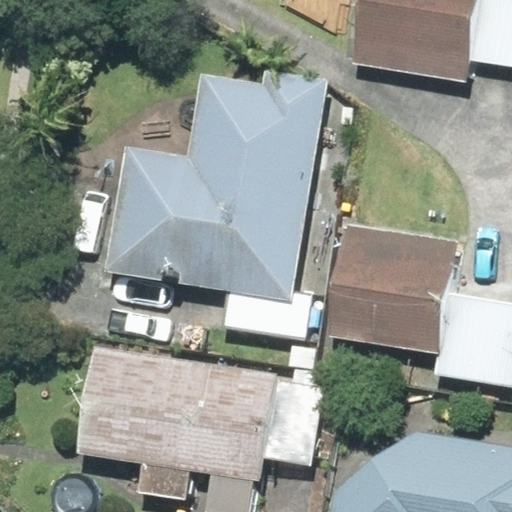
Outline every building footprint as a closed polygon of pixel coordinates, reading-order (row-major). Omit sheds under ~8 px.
[(511,0),(375,0),(364,72),(478,90),(482,67),(511,71),(511,0)] [(306,296),(340,88),(277,78),(275,92),(212,82),(199,164),(138,154),(118,280),(236,299),(230,336),(316,350),(324,299),(306,296)] [(511,308),(460,301),(467,250),(357,234),(340,346),(448,362),(445,383),(511,392),(511,308)] [(290,382),(107,353),(90,464),(154,474),(150,502),(198,509),(202,482),(223,485),(218,511),(262,511),(265,492),(272,493),(276,468),(321,475),(333,396),(324,394),(327,379),(303,375),(300,391),(289,389),(290,382)] [(343,497),(340,511),(511,511),(511,451),(425,438),(343,497)]
